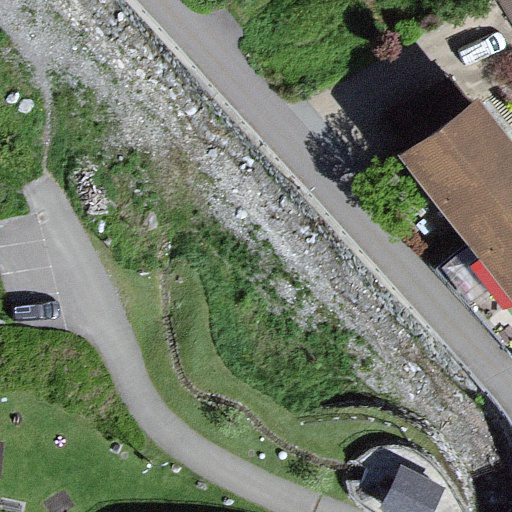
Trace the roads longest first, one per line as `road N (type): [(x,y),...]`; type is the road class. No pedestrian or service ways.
road 1 (residential): [(156,0),(511,386)]
road 2 (residential): [(48,195),(145,402),(179,441),(314,511)]
